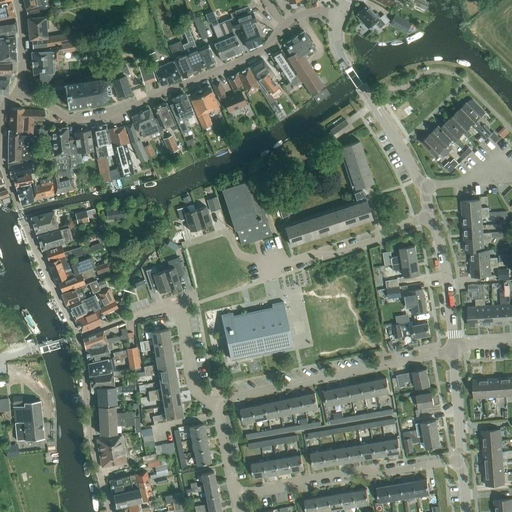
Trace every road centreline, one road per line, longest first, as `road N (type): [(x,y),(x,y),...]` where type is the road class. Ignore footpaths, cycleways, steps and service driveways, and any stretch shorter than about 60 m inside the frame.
road 1 (residential): [(110,511),(78,336),(3,165),(3,107),(20,89)]
road 2 (residential): [(20,89),(72,120),(111,115),(254,55),(285,26)]
road 3 (residential): [(454,351),(214,402)]
road 4 (residential): [(462,460),(235,494)]
road 5 (tertiary): [(430,215),(399,143),(339,51),(341,16)]
road 6 (residential): [(268,268),(375,242),(385,230),(430,215)]
road 7 (residential): [(214,402),(196,392),(179,305),(155,311)]
road 8 (tertiary): [(453,345),(430,215)]
